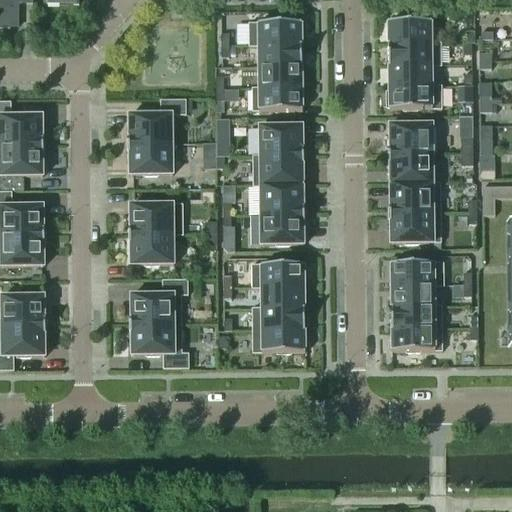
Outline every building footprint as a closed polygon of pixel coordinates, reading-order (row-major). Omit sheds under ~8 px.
[(0,0),(0,31),(8,32),(8,27),(16,28),(17,6),(31,7),(31,0),(0,0)] [(402,25),(387,25),(388,47),(431,47),(431,46),(430,24),(415,24),(415,17),(402,17),(402,25)] [(300,26),(248,26),(248,50),(258,50),(258,49),(301,48),(300,26)] [(473,34),(466,35),(466,47),(474,46),(473,34)] [(492,35),(480,35),(480,43),(492,43),(492,35)] [(228,37),(220,37),(220,49),(228,49),(228,37)] [(431,47),(388,47),(388,69),(431,69),(431,70),(441,70),(440,46),(431,46),(431,47)] [(470,47),(462,47),(463,59),(471,59),(470,47)] [(301,48),(258,49),(258,70),(301,70),(301,48)] [(228,49),(220,49),(220,61),(228,61),(228,49)] [(490,57),(478,57),(478,65),(490,65),(490,57)] [(490,65),(478,65),(478,73),(490,73),(490,65)] [(431,69),(388,69),(388,91),(431,90),(431,89),(431,70),(431,69)] [(301,70),(258,70),(258,91),(258,92),(301,92),(301,70)] [(471,78),(463,78),(463,90),(471,90),(471,78)] [(223,81),(215,81),(215,93),(223,93),(223,81)] [(388,99),(386,99),(386,111),(388,111),(388,113),(441,113),(441,89),(431,89),(431,90),(388,91),(388,99)] [(471,90),(463,90),(463,106),(471,106),(471,90)] [(258,91),(251,91),(251,115),(301,114),(301,92),(258,92),(258,91)] [(223,93),(215,93),(215,105),(223,105),(223,93)] [(491,100),(479,100),(479,108),(491,108),(491,100)] [(128,141),(128,148),(172,148),(171,119),(185,119),(185,103),(159,104),(160,118),(128,118),(128,141)] [(10,105),(0,105),(0,149),(43,149),(43,142),(42,142),(41,119),(27,119),(14,119),(10,119),(10,105)] [(491,108),(479,108),(479,116),(491,116),(491,108)] [(228,125),(216,125),(215,160),(227,160),(228,125)] [(389,151),(388,151),(388,158),(432,158),(432,128),(389,128),(389,151)] [(302,129),(259,130),(259,159),(259,160),(303,159),(303,152),(302,152),(302,129)] [(472,142),(460,142),(460,156),(472,155),(472,142)] [(491,143),(479,143),(479,151),(491,151),(491,143)] [(172,148),(128,148),(128,156),(129,156),(129,179),(143,178),(143,179),(157,179),(157,178),(172,178),(172,148)] [(214,148),(203,148),(202,170),(214,171),(214,148)] [(43,149),(0,149),(0,179),(42,179),(42,157),(43,157),(43,149)] [(491,151),(479,151),(479,159),(491,159),(491,151)] [(472,155),(460,156),(460,170),(472,170),(472,155)] [(432,158),(388,158),(388,166),(389,166),(389,187),(388,187),(388,188),(432,187),(432,186),(432,158)] [(259,159),(252,159),(252,190),(259,190),(259,189),(303,189),(303,188),(302,188),(302,167),(303,167),(303,159),(259,160),(259,159)] [(223,160),(215,160),(215,172),(223,172),(223,160)] [(432,187),(388,188),(389,188),(389,209),(388,209),(389,217),(440,216),(439,186),(432,186),(432,187)] [(303,189),(259,189),(259,190),(260,218),(303,218),(303,210),(302,210),(302,189),(303,189)] [(498,190),(490,191),(490,203),(494,202),(498,202),(498,190)] [(507,190),(498,190),(498,202),(507,202),(507,190)] [(490,191),(481,191),(481,203),(490,203),(490,191)] [(11,195),(0,195),(0,239),(44,239),(44,232),(43,232),(42,209),(11,209),(11,195)] [(490,203),(481,203),(482,211),(494,211),(494,202),(490,203)] [(475,204),(467,204),(468,216),(476,216),(475,204)] [(129,231),(129,238),(173,238),(173,239),(182,239),(182,208),(157,208),(157,207),(144,207),(144,208),(129,208),(129,231)] [(230,207),(222,207),(222,219),(230,219),(230,207)] [(494,211),(482,211),(482,219),(494,219),(494,211)] [(440,216),(389,217),(389,224),(390,224),(390,247),(404,247),(417,247),(440,247),(440,216)] [(476,216),(468,216),(468,228),(476,228),(476,216)] [(303,218),(260,218),(260,248),(275,248),(275,249),(288,249),(288,248),(303,248),(303,225),(304,225),(303,218)] [(230,219),(222,219),(222,231),(230,231),(230,219)] [(216,225),(204,226),(204,238),(208,238),(216,237),(216,225)] [(216,237),(208,238),(208,250),(216,250),(216,237)] [(173,238),(129,238),(129,246),(130,246),(130,269),(144,268),(144,269),(158,269),(158,268),(173,268),(173,239),(173,238)] [(44,239),(0,239),(0,270),(43,270),(43,247),(44,247),(44,239)] [(443,266),(390,267),(390,289),(433,289),(433,290),(443,290),(443,266)] [(303,268),(251,268),(251,292),(260,292),(260,291),(303,290),(303,268)] [(470,276),(462,277),(463,289),(471,288),(470,276)] [(231,279),(223,279),(223,291),(231,291),(231,279)] [(130,321),(130,328),(181,328),(180,299),(187,299),(187,283),(161,284),(162,298),(130,298),(130,321)] [(471,288),(463,289),(463,301),(471,300),(471,288)] [(433,289),(390,289),(391,311),(434,310),(434,309),(433,290),(433,289)] [(303,290),(260,291),(260,292),(261,311),(261,312),(304,312),(303,290)] [(231,291),(223,291),(223,303),(231,303),(231,291)] [(43,299),(0,300),(1,329),(1,330),(45,329),(45,322),(44,322),(43,299)] [(434,310),(391,311),(391,333),(441,332),(441,309),(434,309),(434,310)] [(261,311),(251,312),(251,334),(304,334),(304,325),(306,325),(306,314),(304,314),(304,312),(261,312),(261,311)] [(477,320),(469,320),(469,332),(477,332),(477,320)] [(231,322),(223,323),(223,335),(231,334),(231,322)] [(0,374),(13,374),(13,360),(16,360),(16,361),(30,360),(44,360),(44,337),(45,337),(45,329),(1,330),(1,329),(0,328),(0,374)] [(181,328),(130,328),(130,336),(131,336),(131,359),(145,359),(158,359),(158,358),(162,358),(162,372),(188,372),(188,357),(181,357),(181,328)] [(441,332),(391,333),(391,355),(441,355),(441,332)] [(477,332),(469,332),(469,344),(477,344),(477,332)] [(304,334),(251,334),(252,357),(277,356),(277,357),(290,357),(290,356),(304,356),(304,334)] [(225,340),(217,340),(218,352),(226,352),(225,340)]
